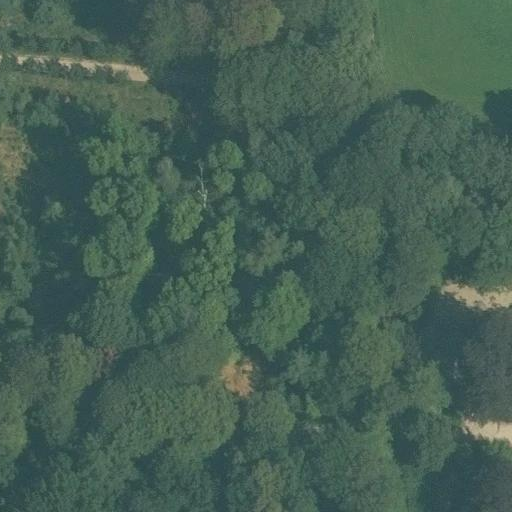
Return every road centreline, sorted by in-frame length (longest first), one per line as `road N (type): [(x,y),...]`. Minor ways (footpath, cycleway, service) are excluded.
road 1 (track): [(511,183),(473,169),(416,169),(347,131),(323,101),(0,65)]
road 2 (track): [(342,511),(314,0)]
road 3 (track): [(337,428),(511,434)]
